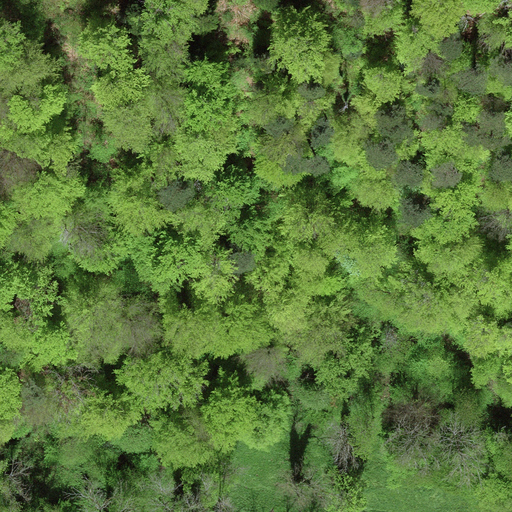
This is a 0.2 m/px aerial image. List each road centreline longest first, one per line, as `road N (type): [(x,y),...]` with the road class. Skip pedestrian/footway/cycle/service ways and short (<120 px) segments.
road 1 (track): [(308,316),(402,317),(442,330),(511,404)]
road 2 (track): [(397,511),(212,489),(166,491)]
